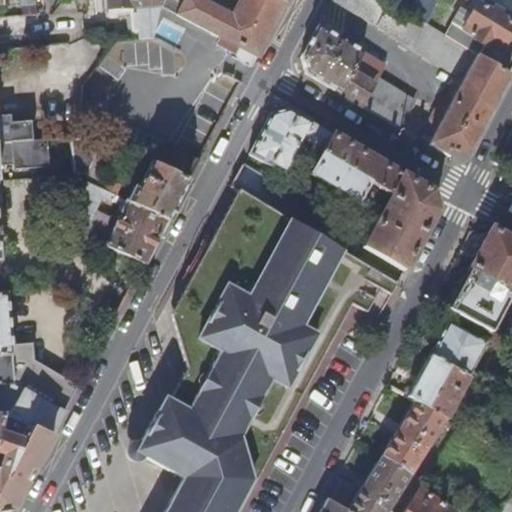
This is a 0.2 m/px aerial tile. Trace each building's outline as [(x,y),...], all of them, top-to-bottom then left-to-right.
[(15,0),(16,14),(33,14),(32,0),(15,0)] [(157,8),(160,0),(105,0),(105,5),(135,4),(135,12),(132,12),(133,29),(136,29),(137,38),(153,37),(153,35),(157,8)] [(182,0),(175,15),(254,57),(285,3),(279,0),(182,0)] [(380,0),(331,0),(331,1),(457,80),(444,104),(439,102),(429,120),(431,121),(438,126),(427,147),(447,158),(466,152),(506,77),(477,59),(444,39),(425,27),(380,0)] [(422,0),(421,2),(434,9),(438,0),(422,0)] [(499,55),(511,32),(511,16),(484,0),(479,0),(468,20),(459,33),(450,27),(444,39),(477,59),(485,47),(499,55)] [(458,13),(450,27),(459,33),(468,20),(458,13)] [(360,56),(316,29),(300,57),(305,76),(419,142),(431,121),(429,120),(410,110),(414,101),(376,78),(355,65),(360,56)] [(173,61),(179,49),(153,35),(153,37),(147,47),(173,61)] [(380,68),(360,56),(355,65),(376,78),(380,68)] [(205,91),(230,104),(241,82),(216,68),(205,91)] [(302,147),(312,126),(287,111),(269,115),(248,155),(284,176),(302,147)] [(431,121),(419,142),(427,147),(438,126),(431,121)] [(320,158),(333,138),(312,126),(302,147),(320,158)] [(361,249),(400,273),(432,212),(431,193),(333,138),(320,158),(310,176),(371,211),(375,203),(384,209),(361,249)] [(72,177),(82,177),(99,141),(78,141),(69,141),(72,177)] [(82,177),(80,181),(94,187),(116,148),(99,141),(82,177)] [(0,167),(13,167),(13,173),(47,170),(44,142),(0,145),(0,167)] [(153,164),(189,179),(199,161),(163,144),(153,164)] [(124,201),(166,221),(189,179),(153,164),(151,162),(137,186),(133,184),(124,201)] [(242,166),(231,187),(236,191),(245,196),(285,219),(296,201),(302,190),(293,185),(288,193),(242,166)] [(102,190),(94,187),(80,181),(56,230),(129,260),(142,265),(166,221),(124,201),(112,196),(102,190)] [(102,190),(112,196),(116,187),(106,182),(102,190)] [(171,312),(181,371),(188,358),(180,314),(245,196),(236,191),(171,312)] [(376,290),(389,295),(395,283),(330,245),(285,219),(245,196),(180,314),(188,358),(181,371),(157,417),(151,414),(130,455),(179,480),(162,511),(238,511),(349,305),(364,313),(376,290)] [(285,219),(330,245),(345,220),(320,206),(316,213),(296,201),(285,219)] [(511,240),(490,228),(468,269),(511,292),(511,290),(511,240)] [(125,267),(137,275),(142,265),(129,260),(125,267)] [(468,269),(445,312),(489,334),(511,292),(468,269)] [(0,295),(0,384),(12,384),(8,345),(4,295),(0,295)] [(511,322),(502,340),(511,345),(511,322)] [(426,358),(465,378),(482,345),(444,325),(426,358)] [(37,397),(64,412),(77,387),(31,361),(29,343),(8,345),(12,384),(21,389),(37,397)] [(404,399),(412,403),(443,421),(465,378),(426,358),(404,399)] [(0,425),(9,430),(13,422),(5,419),(16,400),(21,389),(12,384),(0,384),(0,425)] [(13,422),(51,437),(64,412),(37,397),(21,389),(16,400),(5,419),(13,422)] [(412,403),(379,458),(409,477),(443,421),(412,403)] [(0,445),(0,511),(9,511),(51,437),(13,422),(9,430),(0,445)] [(338,477),(325,501),(341,511),(386,511),(409,477),(379,458),(359,490),(338,477)] [(445,511),(415,493),(402,511),(445,511)] [(341,511),(325,501),(319,511),(341,511)]
